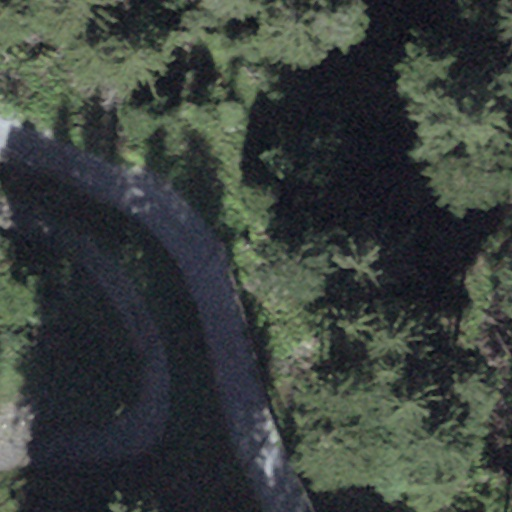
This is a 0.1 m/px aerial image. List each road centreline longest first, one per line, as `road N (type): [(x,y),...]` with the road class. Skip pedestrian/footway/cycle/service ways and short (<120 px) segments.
road 1 (track): [(0,142),(166,211),(216,301),(255,467),(283,511)]
road 2 (track): [(0,204),(94,244),(157,346),(135,424),(40,440),(0,457)]
